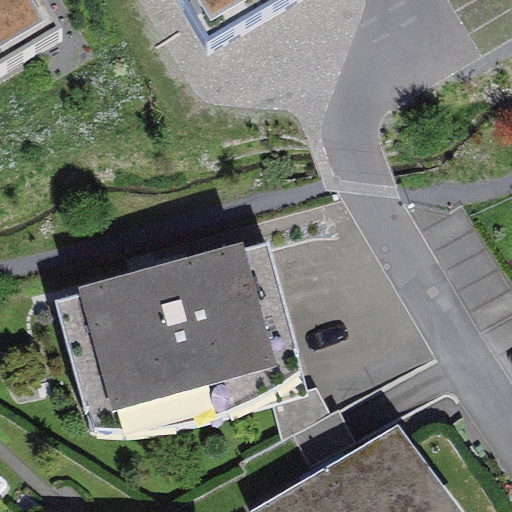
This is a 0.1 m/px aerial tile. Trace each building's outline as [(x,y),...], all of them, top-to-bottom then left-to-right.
[(0,0),(0,72),(47,46),(19,0),(0,0)] [(296,0),(185,0),(213,48),(296,0)] [(259,253),(82,299),(114,424),(291,379),(259,253)] [(443,511),(400,437),(327,479),(346,511),(443,511)] [(346,511),(327,479),(269,511),(346,511)]
